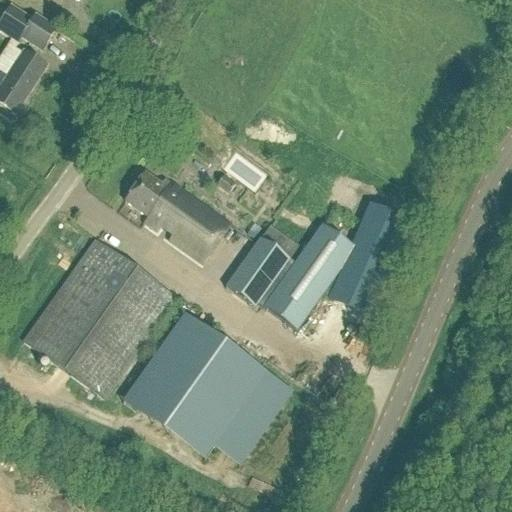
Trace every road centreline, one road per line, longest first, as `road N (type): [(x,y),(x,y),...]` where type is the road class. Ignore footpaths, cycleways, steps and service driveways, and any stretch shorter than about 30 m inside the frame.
road 1 (tertiary): [(350,511),(486,189),(511,149)]
road 2 (unclassified): [(178,0),(104,130),(0,272)]
